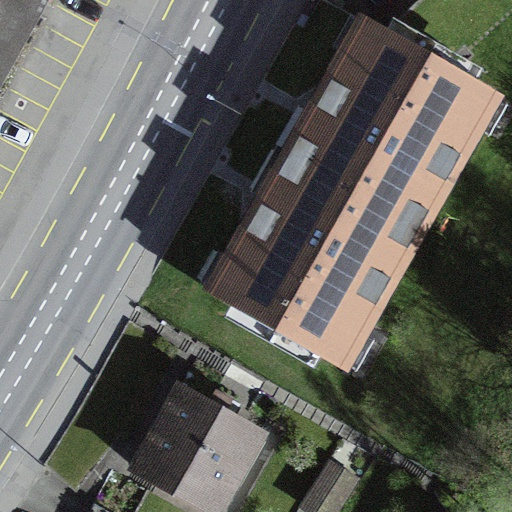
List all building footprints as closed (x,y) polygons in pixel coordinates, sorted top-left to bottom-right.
[(0,0),(0,81),(46,0),(0,0)] [(323,99),(289,156),(418,229),(495,95),(444,67),(491,22),(471,0),(418,0),(384,31),(364,22),(323,99)] [(511,0),(471,0),(491,22),(511,2),(511,0)] [(341,365),(418,229),(289,156),(251,224),(212,292),(341,365)] [(145,448),(133,469),(165,487),(173,473),(224,501),(261,435),(178,389),(145,448)] [(331,466),(310,499),(330,511),(331,511),(353,479),(331,466)]
